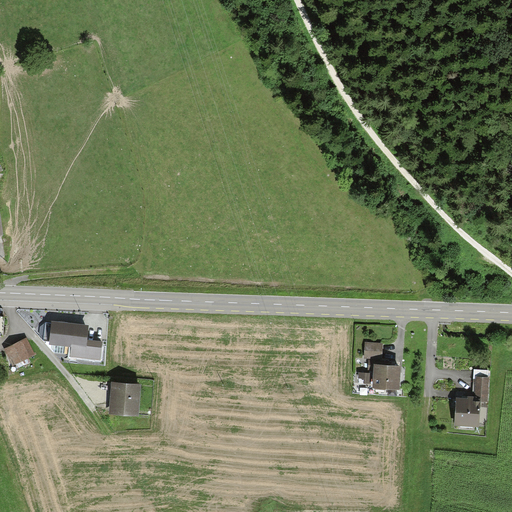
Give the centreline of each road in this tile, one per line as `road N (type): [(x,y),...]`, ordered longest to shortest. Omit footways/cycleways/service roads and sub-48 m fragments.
road 1 (secondary): [(511,312),(0,294)]
road 2 (track): [(295,0),(350,108),(434,205),(511,275)]
road 3 (unknown): [(94,413),(14,317),(6,294)]
